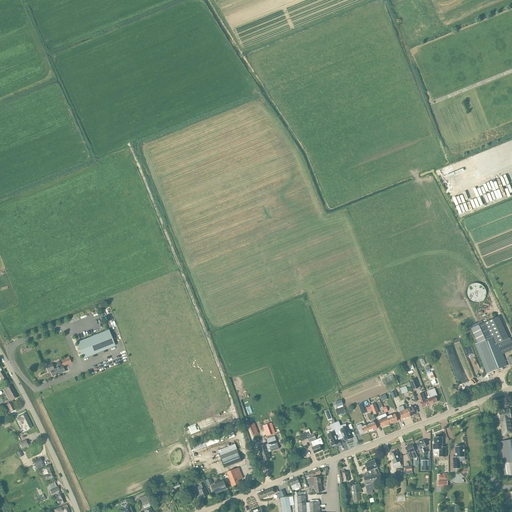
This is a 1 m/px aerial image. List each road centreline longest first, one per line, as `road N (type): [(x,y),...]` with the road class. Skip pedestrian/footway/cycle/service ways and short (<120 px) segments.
road 1 (unclassified): [(198,511),(511,388)]
road 2 (tertiary): [(77,511),(0,352)]
